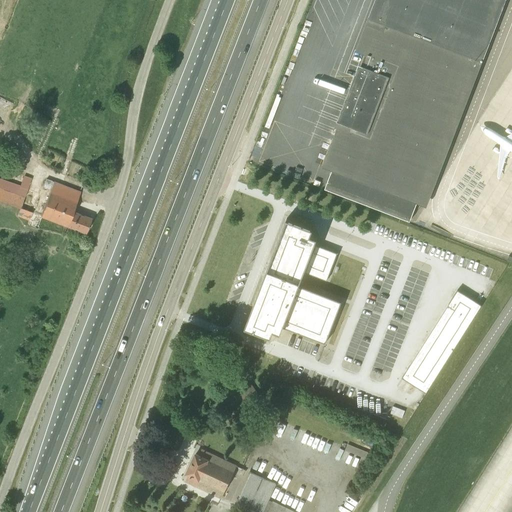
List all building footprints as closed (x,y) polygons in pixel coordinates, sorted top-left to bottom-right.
[(323,166),(333,169),(325,188),(401,217),(410,220),(417,202),(427,205),(505,0),(385,0),(361,65),(359,64),(338,120),(340,121),(323,166)] [(0,197),(23,205),(32,177),(22,174),(20,180),(14,178),(13,181),(0,176),(0,197)] [(86,233),(91,219),(73,212),(80,192),(46,178),(43,187),(50,190),(40,216),(86,233)] [(21,206),(18,215),(30,218),(33,209),(21,206)] [(281,333),(283,326),(326,343),(342,301),(299,285),(304,272),(327,280),(338,253),(315,244),(317,238),(310,235),(313,228),(287,218),(245,327),(271,337),(274,330),(281,333)] [(409,366),(402,377),(417,387),(426,393),(482,305),(458,290),(448,304),(451,305),(411,368),(409,366)] [(222,497),(236,465),(201,449),(199,455),(197,454),(187,475),(189,476),(187,481),(222,497)] [(293,511),(294,511),(272,501),(271,501),(269,500),(276,484),(252,472),(238,502),(258,511),(293,511)]
